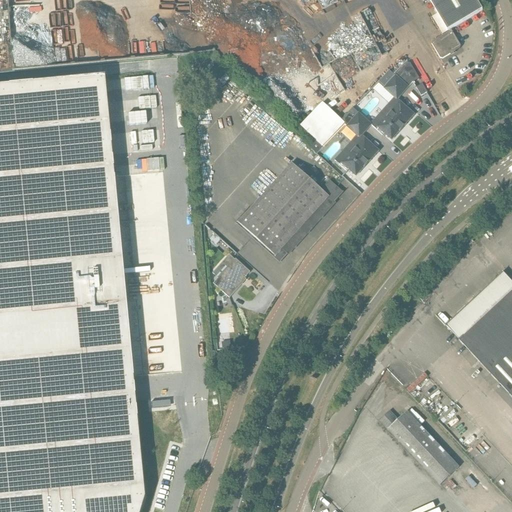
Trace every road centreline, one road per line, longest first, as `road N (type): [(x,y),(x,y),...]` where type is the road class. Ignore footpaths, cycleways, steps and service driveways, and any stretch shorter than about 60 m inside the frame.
road 1 (unclassified): [(204,511),(252,367),(296,286),(403,165),(499,79),(509,49),(501,0)]
road 2 (tertiary): [(511,116),(417,190),(339,278),(274,395),(234,511)]
road 3 (tertiary): [(274,511),(313,406),(369,308),(431,233),(511,165)]
road 4 (unknown): [(507,511),(490,499),(450,501),(401,460),(357,491)]
road 5 (unclassified): [(291,511),(311,460),(349,401)]
